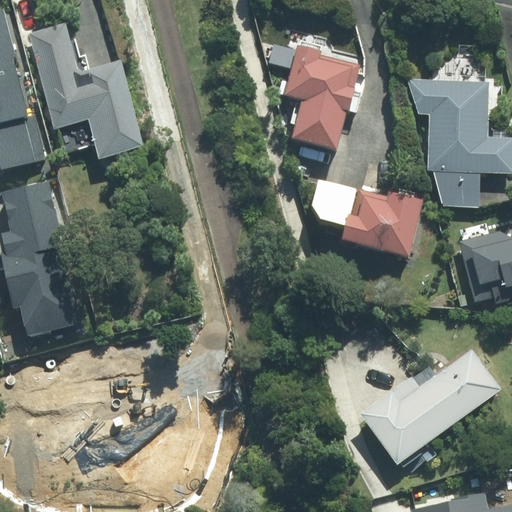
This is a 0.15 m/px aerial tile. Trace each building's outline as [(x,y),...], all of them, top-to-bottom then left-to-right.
[(0,167),(47,156),(36,112),(30,113),(4,9),(0,9),(0,167)] [(70,23),(32,33),(58,131),(92,122),(103,162),(150,149),(127,61),(83,73),(70,23)] [(366,61),(303,45),(290,97),(305,101),(295,141),(343,153),(366,61)] [(493,83),(415,81),(414,117),(432,118),(431,172),(445,201),(484,202),(484,175),(511,176),(511,138),(491,138),(493,83)] [(425,208),(323,182),(314,216),(353,226),(348,243),(412,259),(425,208)] [(1,254),(12,308),(23,305),(30,337),(76,327),(45,184),(0,193),(8,230),(0,231),(5,254),(1,254)] [(511,240),(507,242),(504,230),(462,241),(478,306),(511,296),(511,240)] [(366,416),(403,466),(505,391),(476,351),(424,388),(417,379),(366,416)] [(141,392),(110,354),(19,430),(77,499),(111,470),(85,439),(141,392)] [(189,432),(171,409),(125,445),(143,468),(189,432)] [(488,495),(413,510),(413,511),(511,511),(511,505),(491,510),(488,495)]
